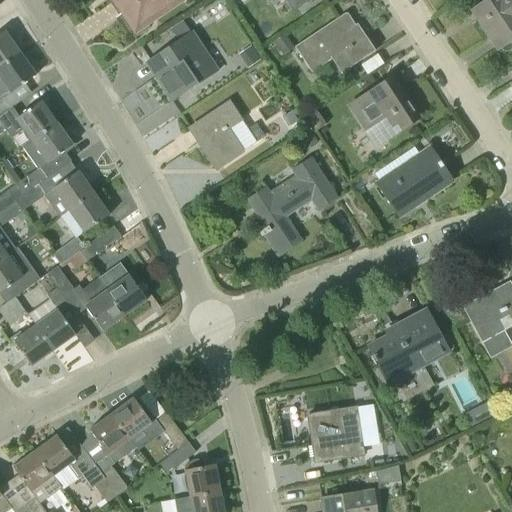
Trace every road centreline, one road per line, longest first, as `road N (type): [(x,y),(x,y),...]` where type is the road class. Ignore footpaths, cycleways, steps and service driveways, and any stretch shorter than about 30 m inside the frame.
road 1 (residential): [(216,328),(37,0)]
road 2 (residential): [(216,328),(511,213)]
road 3 (residential): [(10,421),(216,328)]
road 4 (residential): [(511,172),(395,0)]
road 5 (residential): [(260,511),(216,328)]
